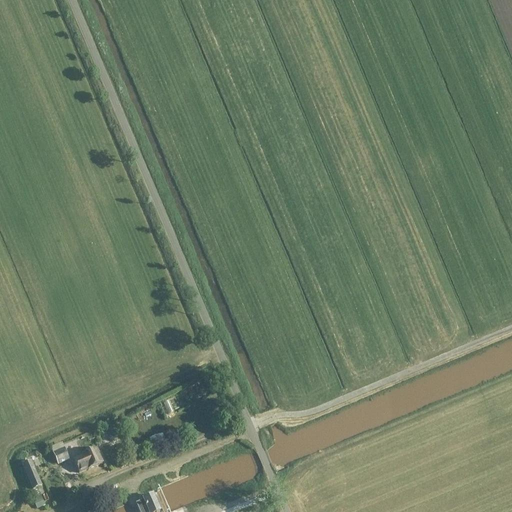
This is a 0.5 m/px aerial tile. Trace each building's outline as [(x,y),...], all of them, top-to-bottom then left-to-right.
[(108,430),(100,432),(102,442),(111,440),(108,430)] [(64,448),(51,453),(57,466),(69,460),(64,448)] [(87,469),(87,470),(101,464),(95,449),(81,455),(82,457),(73,461),(78,473),(87,469)] [(41,486),(30,461),(22,465),(32,490),(41,486)] [(135,504),(136,506),(138,510),(138,511),(158,511),(155,504),(152,496),(142,500),(143,501),(135,504)] [(36,509),(44,506),(41,498),(33,502),(36,509)]
